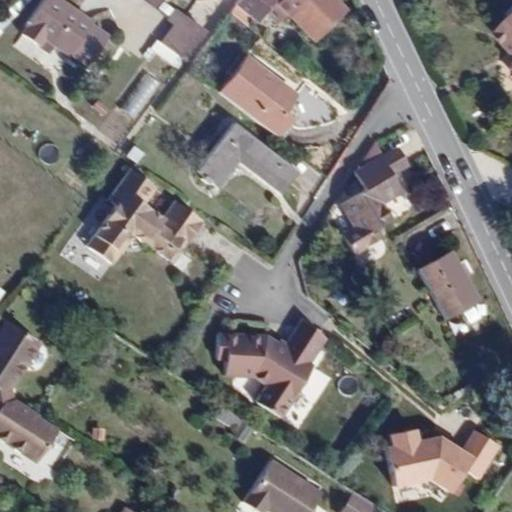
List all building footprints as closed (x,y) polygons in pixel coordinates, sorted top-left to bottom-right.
[(91,22),(59,0),(41,0),(24,25),(24,28),(19,33),(40,47),(46,39),(53,44),(69,55),(71,51),(88,63),(108,33),(91,22)] [(143,0),(160,11),(167,0),(143,0)] [(343,10),(334,0),(237,0),(234,5),(256,22),(265,11),(276,23),(287,13),(313,39),(343,10)] [(182,58),(203,31),(172,7),(151,35),(156,40),(182,58)] [(511,15),(495,33),(511,50),(511,15)] [(53,44),(46,39),(40,47),(47,52),(53,44)] [(182,58),(156,40),(149,48),(176,67),(182,58)] [(296,95),(245,55),(216,92),(275,138),(290,120),(283,113),(296,95)] [(138,121),(157,81),(139,73),(121,112),(138,121)] [(295,173),(231,123),(194,170),(216,188),(237,162),(278,193),(295,173)] [(136,163),(143,153),(133,146),(126,156),(136,163)] [(398,149),(390,153),(399,169),(407,164),(398,149)] [(392,220),(382,203),(401,191),(391,174),(399,169),(390,153),(380,159),(354,174),(363,190),(340,204),(351,226),(341,233),(353,254),(381,237),(377,229),(392,220)] [(155,188),(131,170),(109,201),(115,205),(85,246),(111,264),(123,247),(128,250),(141,248),(145,244),(166,260),(180,241),(185,244),(202,222),(174,202),(162,219),(143,205),(155,188)] [(180,241),(166,260),(171,263),(185,244),(180,241)] [(476,300),(463,278),(457,265),(449,252),(417,270),(443,318),(476,300)] [(469,275),(461,262),(457,265),(463,278),(469,275)] [(283,348),(266,338),(217,334),(215,358),(224,358),(222,374),(252,376),(265,385),(254,402),(278,417),(311,366),(307,364),(324,338),(317,333),(302,320),(283,348)] [(12,391),(39,349),(4,325),(0,331),(0,392),(1,393),(12,391)] [(1,393),(0,392),(0,409),(3,405),(15,404),(12,391),(1,393)] [(0,441),(36,465),(58,431),(38,418),(15,404),(3,405),(0,409),(0,441)] [(427,445),(414,447),(414,444),(412,432),(387,436),(389,449),(382,450),(390,488),(426,481),(447,495),(461,472),(475,481),(496,447),(473,433),(459,454),(436,439),(426,441),(427,445)] [(269,460),(241,501),(257,511),(260,511),(263,508),(268,511),(306,511),(319,493),(269,460)] [(337,511),(372,511),(375,509),(350,493),(337,511)]
